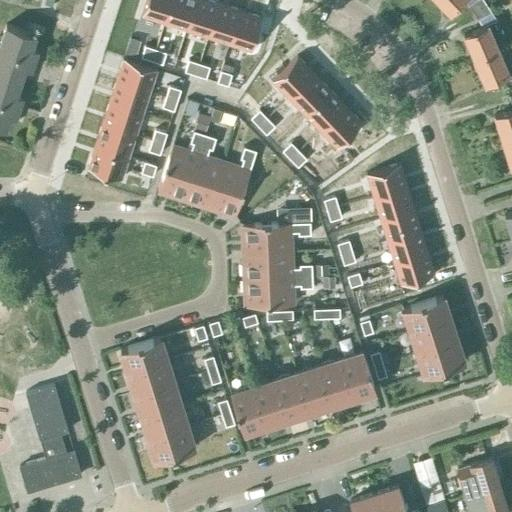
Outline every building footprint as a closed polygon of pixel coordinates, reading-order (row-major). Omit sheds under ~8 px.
[(164,21),(170,0),(145,0),(141,14),(164,21)] [(170,0),(164,21),(185,28),(194,0),(170,0)] [(194,0),(185,28),(207,35),(218,2),(212,0),(194,0)] [(438,0),(450,12),(461,0),(438,0)] [(483,0),(474,0),(468,4),(473,12),(486,3),(483,0)] [(229,42),(240,9),(218,2),(207,35),(229,42)] [(486,3),(473,12),(478,19),(491,11),(486,3)] [(240,9),(229,42),(251,50),(262,16),(240,9)] [(0,39),(0,48),(35,59),(38,49),(31,47),(36,33),(5,23),(0,39)] [(482,25),(463,33),(474,58),(498,48),(487,23),(482,25)] [(141,56),(151,59),(155,48),(144,44),(141,56)] [(0,73),(20,81),(25,67),(31,69),(35,59),(0,48),(0,73)] [(155,48),(151,59),(162,63),(166,51),(155,48)] [(474,58),(485,83),(509,73),(498,48),(474,58)] [(271,79),(288,96),(313,71),(297,54),(271,79)] [(116,79),(149,90),(156,67),(123,57),(116,79)] [(195,74),(198,62),(188,59),(184,70),(195,74)] [(198,62),(195,74),(205,77),(209,65),(198,62)] [(231,73),(220,69),(216,81),(227,84),(231,73)] [(329,88),(313,71),(288,96),(304,112),(329,88)] [(0,99),(19,106),(23,96),(16,94),(20,81),(0,73),(0,99)] [(116,79),(109,101),(142,112),(149,90),(116,79)] [(168,84),(165,95),(176,99),(180,88),(168,84)] [(329,88),(304,112),(320,129),(345,104),(329,88)] [(173,109),(176,99),(165,95),(161,105),(173,109)] [(19,106),(0,99),(0,126),(5,128),(9,114),(16,116),(19,106)] [(135,133),(142,112),(109,101),(101,122),(135,133)] [(345,104),(320,129),(336,146),(361,121),(345,104)] [(511,106),(494,112),(502,139),(511,135),(511,106)] [(258,125),(267,116),(259,108),(250,117),(258,125)] [(274,124),(267,116),(258,125),(266,133),(274,124)] [(94,144),(128,155),(135,133),(101,122),(94,144)] [(150,138),(162,142),(166,131),(154,128),(150,138)] [(172,143),(157,190),(183,198),(204,133),(193,129),(189,141),(192,142),(190,149),(172,143)] [(208,206),(223,160),(207,154),(209,147),(211,148),(215,136),(204,133),(183,198),(208,206)] [(511,135),(502,139),(510,165),(511,164),(511,135)] [(162,142),(150,138),(147,149),(159,153),(162,142)] [(282,150),(290,158),(298,149),(291,141),(282,150)] [(128,155),(94,144),(87,167),(121,177),(128,155)] [(223,160),(208,206),(234,214),(249,168),(250,168),(256,149),(243,145),(240,157),(242,158),(240,165),(223,160)] [(306,157),(298,149),(290,158),(297,166),(306,157)] [(155,164),(144,160),(140,171),(152,175),(155,164)] [(373,194),(406,184),(399,161),(366,172),(373,194)] [(380,216),(413,206),(406,184),(373,194),(380,216)] [(323,198),(326,209),(338,205),(335,195),(323,198)] [(293,219),(309,218),(309,205),(293,206),(293,219)] [(338,205),(326,209),(330,219),(341,216),(338,205)] [(386,238),(420,228),(413,206),(380,216),(386,238)] [(242,250),(291,249),(290,231),(298,231),(298,233),(310,233),(310,220),(290,221),(241,223),(242,250)] [(393,260),(427,249),(420,228),(386,238),(393,260)] [(336,242),(340,252),(351,249),(348,238),(336,242)] [(292,266),(291,249),(242,250),(243,277),(312,274),(311,263),(299,263),(299,266),(292,266)] [(351,249),(340,252),(343,263),(355,260),(351,249)] [(427,249),(393,260),(400,282),(434,272),(427,249)] [(362,282),(358,271),(347,274),(350,285),(362,282)] [(243,277),(244,304),(293,302),(292,284),(300,283),(300,286),(312,286),(312,274),(243,277)] [(410,329),(449,316),(442,294),(402,306),(410,329)] [(340,316),(340,306),(327,307),(327,317),(340,316)] [(314,317),(327,317),(327,307),(314,307),(314,317)] [(279,309),(280,318),(293,318),(293,308),(279,309)] [(280,318),(279,309),(266,309),(267,319),(280,318)] [(257,321),(254,312),(241,316),(244,325),(257,321)] [(449,316),(410,329),(417,351),(456,338),(449,316)] [(369,317),(359,320),(364,333),(373,330),(369,317)] [(208,321),(212,334),(221,331),(217,318),(208,321)] [(197,339),(206,336),(202,323),(193,326),(197,339)] [(159,336),(120,348),(127,370),(166,358),(159,336)] [(424,373),(463,360),(456,338),(417,351),(424,373)] [(340,356),(352,396),(375,388),(362,349),(340,356)] [(373,364),(383,362),(379,349),(369,352),(373,364)] [(207,369),(216,367),(212,354),(203,357),(207,369)] [(318,363),(330,403),(352,396),(340,356),(318,363)] [(166,358),(127,370),(134,392),(173,380),(166,358)] [(387,374),(383,362),(373,364),(377,377),(387,374)] [(309,409),(330,403),(318,363),(296,370),(309,409)] [(216,367),(207,369),(211,382),(220,379),(216,367)] [(309,409),(296,370),(274,377),(287,416),(309,409)] [(265,423),(287,416),(274,377),(253,384),(265,423)] [(173,380),(134,392),(140,414),(180,402),(173,380)] [(39,437),(60,431),(69,428),(53,382),(25,391),(39,437)] [(230,391),(243,430),(265,423),(253,384),(230,391)] [(217,400),(221,413),(230,410),(226,397),(217,400)] [(140,414),(147,436),(187,423),(180,402),(140,414)] [(225,425),(234,423),(230,410),(221,413),(225,425)] [(187,423),(147,436),(154,458),(194,446),(187,423)] [(44,456),(19,464),(27,489),(80,473),(73,448),(66,450),(60,431),(39,437),(44,456)] [(469,462),(457,466),(465,492),(466,492),(500,481),(491,455),(469,462)] [(412,461),(425,503),(443,497),(431,456),(412,461)] [(496,511),(508,508),(500,481),(466,492),(468,500),(469,500),(472,511),(496,511)] [(374,492),(380,511),(419,511),(418,506),(406,510),(398,484),(374,492)] [(380,511),(374,492),(349,499),(353,511),(380,511)] [(448,511),(444,499),(426,505),(428,511),(448,511)]
